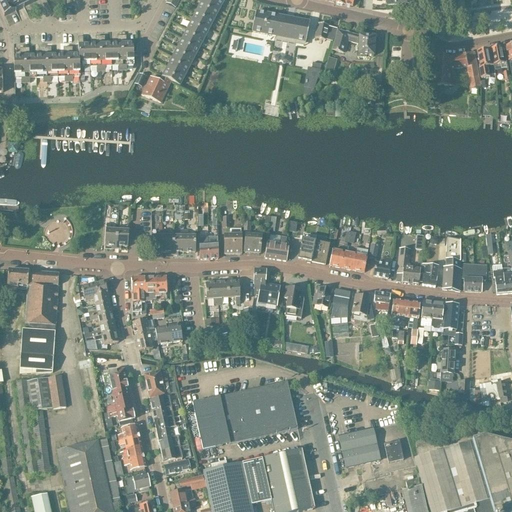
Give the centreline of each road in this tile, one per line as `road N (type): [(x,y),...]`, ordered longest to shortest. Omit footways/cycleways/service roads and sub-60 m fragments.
road 1 (residential): [(117,264),(255,265),(412,293),(511,300)]
road 2 (residential): [(163,511),(117,264)]
road 3 (residential): [(294,3),(422,32),(452,49),(511,36)]
road 4 (residential): [(50,28),(142,26),(155,0)]
road 5 (unclassified): [(334,511),(308,394)]
